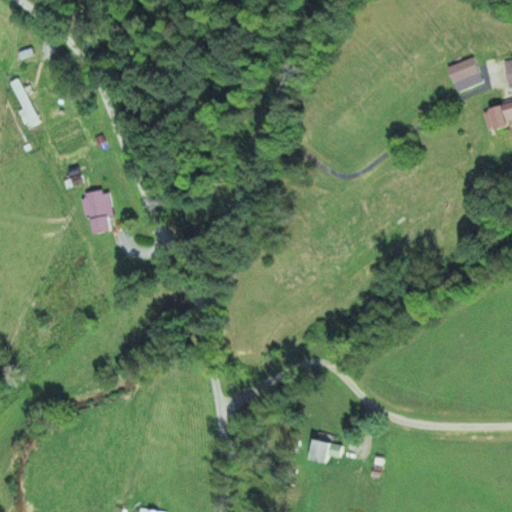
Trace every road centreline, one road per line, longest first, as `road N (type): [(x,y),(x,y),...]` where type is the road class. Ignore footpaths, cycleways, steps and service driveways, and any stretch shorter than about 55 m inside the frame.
road 1 (residential): [(213,308),(131,271),(65,94),(0,18)]
road 2 (residential): [(213,308),(269,127),(341,0)]
road 3 (residential): [(219,511),(213,308)]
